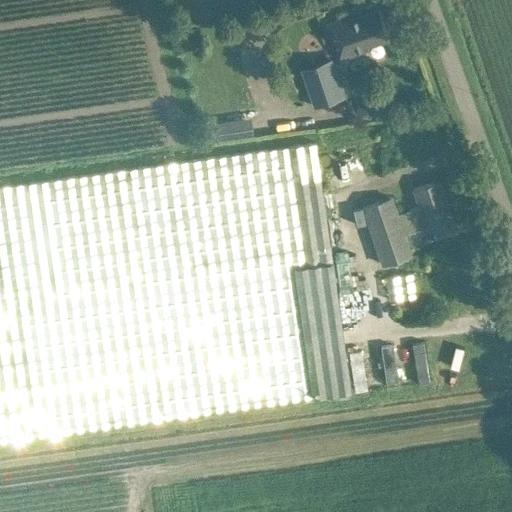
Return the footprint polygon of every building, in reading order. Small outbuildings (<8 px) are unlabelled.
[(370,49),(368,45),(390,38),(380,9),(350,19),(349,16),(327,23),(340,59),(368,49),(370,49)] [(302,68),(315,106),(346,95),(332,58),(302,68)] [(258,120),(216,127),(220,149),(261,143),(258,120)] [(0,186),(0,440),(351,390),(315,141),(0,186)] [(362,206),(381,263),(410,253),(403,234),(452,218),(439,180),(412,189),(418,206),(396,213),(390,197),(362,206)] [(346,282),(358,280),(355,256),(342,258),(346,282)] [(419,296),(419,279),(413,278),(413,267),(393,267),(393,282),(399,282),(399,296),(419,296)] [(391,296),(347,303),(360,385),(403,379),(391,296)]
